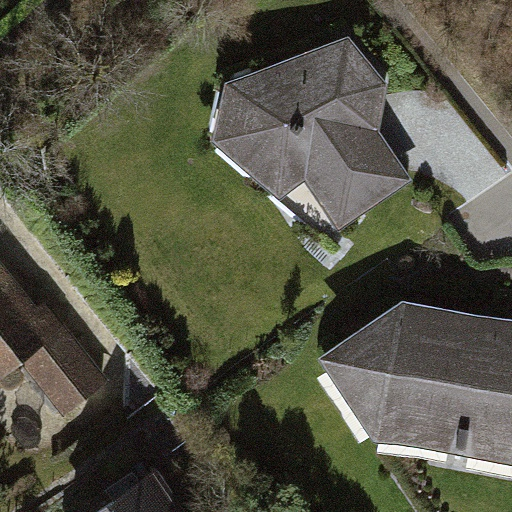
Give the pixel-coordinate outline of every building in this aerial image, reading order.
[(229,76),(217,146),(285,199),(307,182),(346,228),(419,180),(386,131),(391,81),(352,34),(229,76)] [(0,372),(46,335),(0,276),(0,372)] [(511,320),(408,302),(330,361),(380,439),(511,464),(511,320)] [(67,413),(93,396),(65,354),(39,371),(67,413)] [(190,511),(165,475),(109,511),(190,511)]
